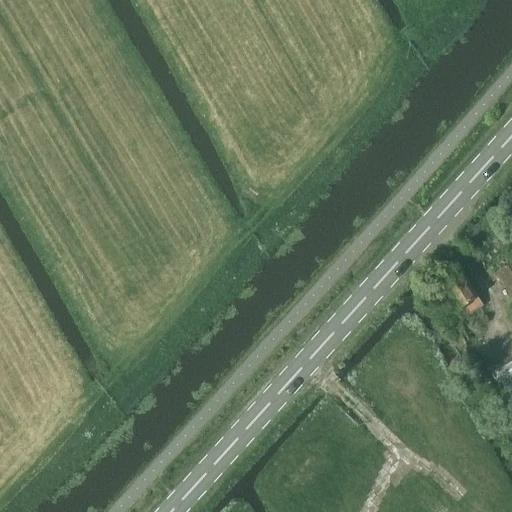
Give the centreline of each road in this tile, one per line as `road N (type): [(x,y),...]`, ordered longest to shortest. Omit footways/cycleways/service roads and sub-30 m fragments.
road 1 (primary): [(171,511),(511,137)]
road 2 (track): [(309,359),(398,455),(438,471),(462,497)]
